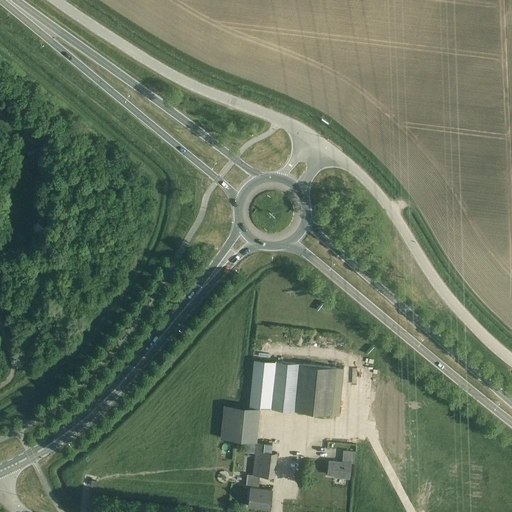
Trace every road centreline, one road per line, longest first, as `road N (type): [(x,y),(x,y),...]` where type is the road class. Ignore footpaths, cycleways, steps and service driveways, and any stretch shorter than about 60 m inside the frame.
road 1 (primary): [(262,179),(9,0)]
road 2 (primary): [(4,0),(239,201)]
road 3 (unclassified): [(320,145),(170,75),(53,0)]
road 4 (unclassified): [(511,361),(451,302),(368,184),(320,145)]
road 5 (primary): [(289,242),(511,424)]
road 6 (primary): [(511,404),(305,221)]
road 7 (secondary): [(0,471),(100,404),(185,306)]
